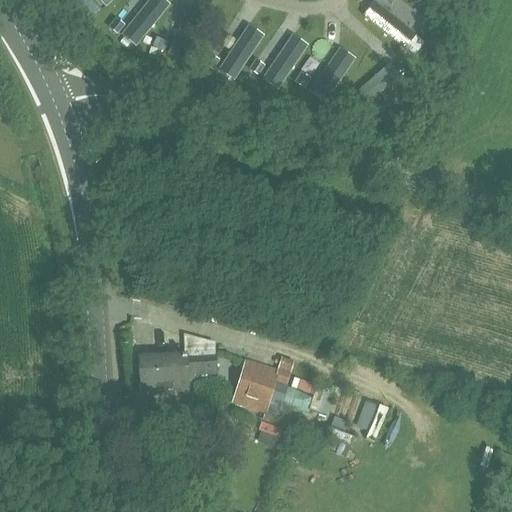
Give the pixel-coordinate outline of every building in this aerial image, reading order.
[(160,0),(150,0),(121,36),(135,47),(168,6),(160,0)] [(374,3),(362,18),(404,51),(415,36),(374,3)] [(190,8),(168,55),(183,62),(205,15),(190,8)] [(115,20),(109,28),(116,34),(123,26),(115,20)] [(218,72),(232,81),(262,37),(248,28),(218,72)] [(262,81),(276,91),(306,47),(292,37),(262,81)] [(166,44),(156,39),(152,47),(162,52),(166,44)] [(353,60),(338,50),(308,93),(324,103),(353,60)] [(203,65),(212,71),(218,62),(210,56),(203,65)] [(249,71),(257,76),(263,67),(255,62),(249,71)] [(354,96),(353,97),(363,108),(398,78),(396,73),(392,69),(388,66),(354,96)] [(294,84),(302,89),(309,80),(300,74),(294,84)] [(388,119),(379,127),(384,132),(393,125),(388,119)] [(215,373),(213,344),(184,336),(185,357),(138,359),(140,394),(187,392),(186,374),(215,373)] [(273,383),(285,386),(292,362),(281,359),(276,373),(246,364),(234,402),(265,411),(273,383)] [(295,389),(313,395),(316,385),(298,380),(295,389)] [(316,387),(308,410),(317,413),(325,389),(316,387)]
